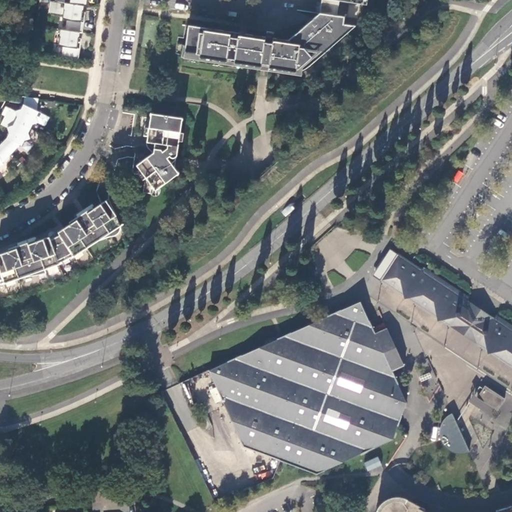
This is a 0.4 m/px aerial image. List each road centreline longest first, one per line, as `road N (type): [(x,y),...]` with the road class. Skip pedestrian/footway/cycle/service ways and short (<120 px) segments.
road 1 (secondary): [(464,73),(252,261),(153,328),(97,351)]
road 2 (residential): [(0,227),(48,199),(93,137),(119,0)]
road 3 (residential): [(367,511),(392,474),(446,501),(511,492)]
road 4 (residential): [(133,507),(0,502)]
